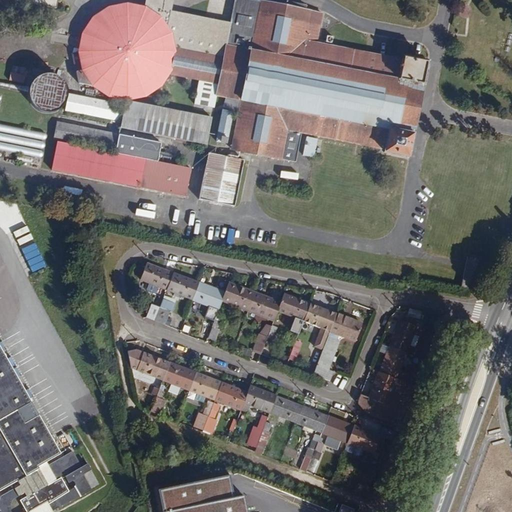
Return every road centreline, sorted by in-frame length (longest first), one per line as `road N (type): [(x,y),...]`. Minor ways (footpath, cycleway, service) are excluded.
road 1 (residential): [(386,297),(154,246),(137,250),(118,271),(126,317),(141,328),(334,397),(353,384)]
road 2 (track): [(309,479),(128,412),(116,336),(133,323)]
road 3 (primary): [(494,317),(431,511)]
road 4 (primary): [(443,511),(507,321)]
